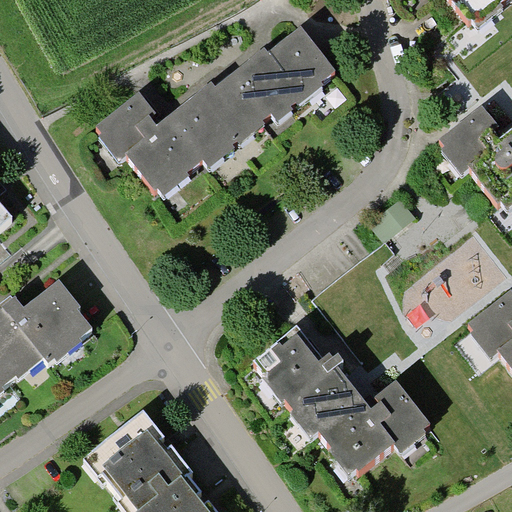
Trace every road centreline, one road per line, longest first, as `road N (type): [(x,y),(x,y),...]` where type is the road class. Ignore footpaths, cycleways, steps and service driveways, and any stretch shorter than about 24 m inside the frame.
road 1 (residential): [(0,77),(171,345)]
road 2 (residential): [(0,465),(171,345)]
road 3 (residential): [(171,345),(287,511)]
road 4 (unknown): [(401,175),(372,0)]
